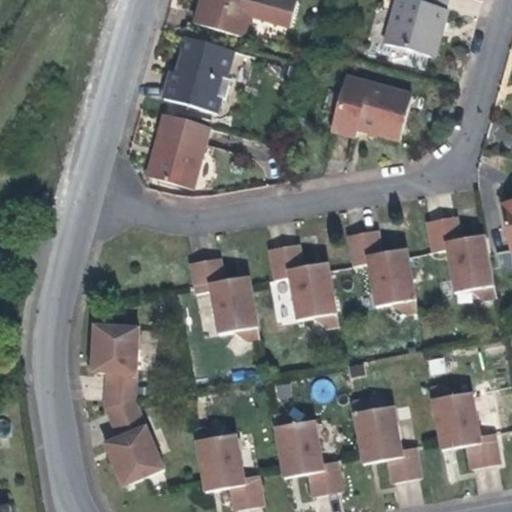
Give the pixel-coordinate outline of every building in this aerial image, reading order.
[(258,18),(257,22),(288,30),(295,3),(283,0),(199,0),(198,3),(192,26),(239,39),(246,15),(258,18)] [(437,30),(441,31),(443,24),(446,14),(442,13),(446,0),(401,0),(402,2),(396,0),(382,48),(428,61),(437,30)] [(437,30),(428,61),(432,62),(441,31),(437,30)] [(233,52),(185,39),(178,63),(175,74),(172,74),(170,74),(169,75),(162,101),(215,116),(220,100),(223,101),(229,80),(226,79),(233,52)] [(347,81),(333,130),(356,136),(358,129),(380,135),(399,140),(411,99),(347,81)] [(158,147),(149,178),(191,190),(208,128),(163,115),(155,146),(158,147)] [(158,147),(155,146),(153,154),(146,177),(149,178),(158,147)] [(511,200),(499,203),(500,209),(511,207),(511,200)] [(511,207),(500,209),(508,251),(511,250),(511,207)] [(446,255),(461,252),(459,244),(455,221),(426,227),(432,258),(446,255)] [(368,269),(381,266),(380,258),(376,236),(347,241),(352,272),(368,269)] [(461,252),(486,247),(484,239),(472,241),(459,244),(461,252)] [(486,247),(461,252),(446,255),(454,297),(468,295),(484,304),(496,302),(486,247)] [(289,283),(302,281),(300,272),(296,250),(268,255),(274,286),(289,283)] [(381,266),(406,262),(404,253),(392,256),(380,258),(381,266)] [(406,262),(381,266),(368,269),(375,312),(390,309),(403,318),(416,316),(406,262)] [(209,298),(223,295),(221,287),(217,264),(189,269),(194,300),(209,298)] [(302,281),(327,276),(326,268),(313,270),(300,272),(302,281)] [(327,276),(302,281),(289,283),(297,326),(309,324),(324,333),(337,331),(327,276)] [(223,295),(249,290),(248,282),(235,284),(221,287),(223,295)] [(249,290),(223,295),(209,298),(217,341),(230,338),(245,348),(259,345),(249,290)] [(89,365),(95,366),(98,324),(93,324),(91,345),(89,365)] [(104,409),(132,404),(138,328),(98,324),(95,366),(107,367),(104,409)] [(461,430),(462,438),(477,435),(469,393),(455,396),(440,383),(427,385),(436,435),(461,430)] [(381,444),(383,451),(398,449),(390,407),(375,410),(361,397),(348,399),(357,449),(381,444)] [(132,404),(104,409),(122,447),(113,451),(130,487),(165,470),(132,404)] [(303,458),(305,465),(320,462),(312,420),(297,423),(283,410),(270,412),(279,462),(303,458)] [(225,471),(226,478),(241,475),(233,434),(219,436),(204,423),(191,426),(200,476),(225,471)] [(461,430),(436,435),(437,442),(455,439),(462,438),(461,430)] [(477,435),(462,438),(467,468),(496,463),(491,432),(477,435)] [(381,444),(357,449),(358,456),(371,453),(383,451),(381,444)] [(398,449),(383,451),(388,482),(417,477),(411,446),(398,449)] [(130,487),(113,451),(107,454),(117,473),(125,489),(130,487)] [(303,458),(279,462),(280,469),(293,467),(305,465),(303,458)] [(320,462),(305,465),(310,495),(339,490),(334,460),(320,462)] [(225,471),(200,476),(201,483),(213,481),(226,478),(225,471)] [(241,475),(226,478),(232,509),(260,504),(255,473),(241,475)]
